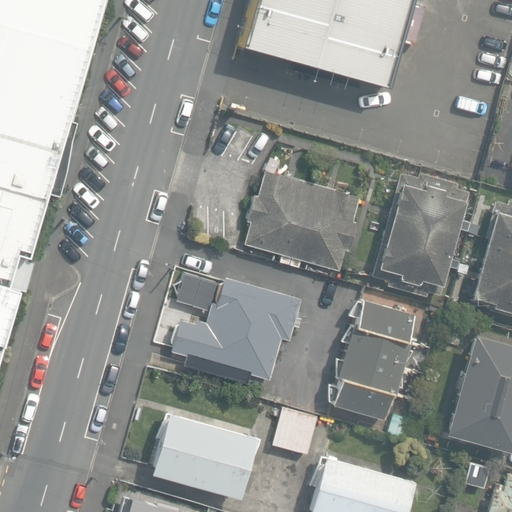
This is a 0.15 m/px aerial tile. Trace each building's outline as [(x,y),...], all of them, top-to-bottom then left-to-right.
[(0,0),(0,344),(94,0),(0,0)] [(405,0),(250,0),(238,44),(382,84),(405,0)] [(349,219),(356,194),(261,167),(254,193),(251,193),(243,218),(246,220),(240,242),(336,269),(340,248),(347,249),(354,221),(349,219)] [(404,173),(397,170),(370,269),(392,276),(391,280),(413,287),(414,283),(439,290),(466,190),(450,186),(451,180),(410,170),(409,174),(404,173)] [(498,200),(491,198),(464,297),(486,303),(485,308),(507,315),(508,310),(511,310),(511,198),(505,197),(504,201),(498,200)] [(170,344),(168,350),(185,355),(182,364),(244,382),(247,372),(266,377),(278,335),(286,338),(290,323),(296,324),(297,318),(292,317),(297,298),(222,277),(215,303),(210,302),(206,317),(195,313),(192,322),(178,318),(176,323),(173,324),(168,341),(170,344)] [(411,311),(355,296),(342,313),(348,315),(345,324),(334,339),(340,341),(336,355),(330,354),(331,375),(329,382),(323,381),(324,402),(381,417),(390,385),(398,386),(396,365),(408,348),(401,347),(411,311)] [(511,438),(511,344),(466,331),(438,431),(508,451),(511,438)] [(315,414),(277,404),(267,443),(304,453),(315,414)] [(249,434),(160,410),(143,472),(232,496),(249,434)] [(397,511),(407,477),(316,454),(300,511),(397,511)] [(486,464),(465,459),(459,482),(481,487),(486,464)] [(511,511),(511,472),(501,470),(496,487),(489,485),(481,511),(511,511)] [(182,511),(127,496),(122,511),(182,511)]
